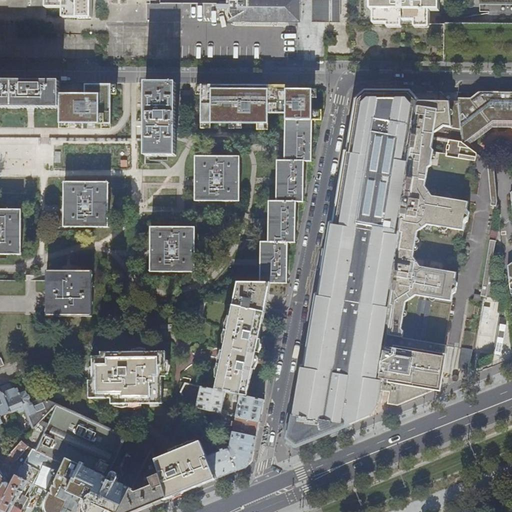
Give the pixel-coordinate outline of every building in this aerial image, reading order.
[(64,8),(64,18),(92,18),(92,0),(46,0),(46,7),(64,8)] [(299,24),(301,24),(301,0),(230,0),(230,4),(230,10),(230,16),(237,24),(299,24)] [(328,23),(339,23),(339,0),(309,0),(310,22),(328,23)] [(388,24),(387,27),(402,27),(402,21),(415,21),(415,27),(429,27),(429,10),(440,10),(439,0),(370,0),(370,10),(374,10),(374,24),(388,24)] [(480,23),(511,23),(511,0),(480,0),(480,6),(494,6),(494,13),(480,15),(480,23)] [(182,61),(182,3),(147,3),(148,25),(107,25),(107,35),(19,35),(19,23),(0,23),(0,59),(101,61),(182,61)] [(0,82),(0,107),(32,108),(60,108),(60,95),(60,83),(26,82),(0,82)] [(146,141),(146,156),(175,156),(176,140),(176,93),(176,84),(158,83),(146,83),(146,123),(146,140),(146,141)] [(86,86),(86,95),(94,96),(94,123),(116,123),(117,87),(111,86),(86,86)] [(286,114),(286,120),(313,121),(313,109),(312,90),(312,89),(308,89),(303,89),(292,89),(275,89),(270,89),(221,90),(221,122),(248,122),(248,114),(286,114)] [(400,233),(411,162),(410,161),(409,161),(420,100),(411,92),(383,92),(366,92),(357,100),(353,122),(348,151),(346,151),(344,165),(335,210),(333,220),(332,221),(328,244),(322,276),(319,293),(319,294),(318,294),(317,295),(315,308),(305,366),(302,366),(298,392),(294,415),(293,415),(292,415),(290,424),(287,438),(297,446),(313,440),(344,427),(371,416),(376,408),(378,406),(381,390),(383,379),(383,378),(382,378),(381,378),(392,307),(392,306),(391,305),(391,306),(402,235),(401,234),(400,233)] [(383,379),(381,390),(390,391),(389,403),(399,405),(419,397),(439,389),(447,344),(446,344),(455,293),(457,292),(458,291),(459,282),(459,281),(457,279),(467,222),(470,220),(472,211),(470,207),(479,156),(479,155),(463,142),(459,102),(450,103),(450,102),(442,92),(436,92),(411,92),(420,100),(409,161),(410,161),(411,162),(400,233),(401,234),(402,235),(391,306),(391,305),(392,306),(392,307),(381,378),(382,378),(383,378),(383,379)] [(463,142),(479,155),(483,151),(477,147),(477,144),(476,138),(473,134),(494,120),(511,120),(511,92),(502,92),(485,92),(480,92),(472,98),(459,98),(459,102),(463,142)] [(75,95),(60,95),(60,108),(60,122),(94,123),(94,96),(86,95),(75,95)] [(271,283),(288,284),(288,274),(289,253),(289,243),(296,243),(296,235),(297,214),(297,202),(304,202),(305,199),(305,177),(305,161),(313,161),(313,141),(313,126),(313,121),(286,120),(286,144),(286,148),(286,152),(286,161),(278,161),(278,177),(278,181),(278,185),(277,202),(270,202),(270,218),(270,222),(269,226),(269,243),(262,242),(261,259),(261,262),(261,267),(261,283),(271,283)] [(196,201),(240,201),(240,157),(196,157),(196,183),(196,186),(196,201)] [(494,167),(489,162),(492,200),(492,202),(491,206),(496,207),(497,200),(494,167)] [(65,227),(109,227),(109,183),(65,183),(65,208),(65,227)] [(0,254),(22,255),(22,210),(0,209),(0,254)] [(151,253),(151,272),(195,272),(196,228),(152,227),(151,253)] [(500,298),(489,296),(499,240),(494,239),(473,351),(490,354),(500,298)] [(46,316),(92,316),(93,271),(70,270),(47,270),(47,304),(46,316)] [(237,283),(233,304),(265,311),(266,305),(268,297),(269,292),(271,283),(261,283),(237,283)] [(216,390),(226,392),(233,393),(248,397),(249,390),(253,371),(256,354),(259,340),(263,324),(265,313),(265,311),(233,304),(216,390)] [(109,399),(109,404),(161,404),(161,378),(164,378),(165,352),(100,352),(100,356),(91,356),(91,380),(87,380),(87,399),(109,399)] [(3,392),(11,411),(19,408),(21,411),(27,409),(28,411),(26,413),(29,420),(32,420),(35,428),(57,404),(36,395),(35,395),(37,400),(30,402),(29,400),(30,399),(28,396),(27,396),(26,393),(22,394),(19,389),(15,391),(12,383),(5,385),(1,387),(3,392)] [(188,406),(189,406),(194,385),(186,383),(182,392),(188,406)] [(223,409),(226,392),(216,390),(202,387),(198,408),(214,412),(223,414),(227,415),(228,410),(223,409)] [(0,392),(0,416),(11,412),(11,411),(3,392),(0,392)] [(265,400),(248,397),(233,393),(231,400),(240,402),(237,417),(260,422),(260,419),(265,400)] [(31,450),(25,462),(34,467),(27,480),(32,482),(31,483),(41,488),(52,493),(48,502),(47,508),(48,511),(47,511),(121,511),(132,489),(115,481),(117,479),(109,475),(107,477),(106,477),(125,436),(57,404),(35,428),(22,442),(29,448),(31,450)] [(220,426),(223,414),(214,412),(220,426)] [(258,430),(260,422),(237,417),(236,421),(233,421),(232,426),(235,426),(234,432),(237,432),(257,437),(258,430)] [(256,439),(257,437),(237,432),(234,449),(230,451),(238,471),(240,469),(247,467),(252,461),(256,439)] [(221,450),(207,456),(217,479),(218,479),(238,471),(230,451),(224,436),(216,439),(221,450)] [(14,463),(29,448),(22,442),(4,461),(8,464),(11,461),(14,463)] [(156,460),(160,472),(168,499),(179,494),(192,489),(217,479),(207,456),(202,442),(156,460)] [(9,511),(13,505),(27,480),(34,467),(25,462),(22,467),(17,464),(13,470),(13,476),(11,479),(14,481),(11,485),(9,484),(6,479),(9,477),(6,471),(2,473),(0,468),(0,511),(1,511),(9,511)] [(163,500),(168,499),(160,472),(136,482),(132,489),(121,511),(135,511),(136,511),(163,500)]
